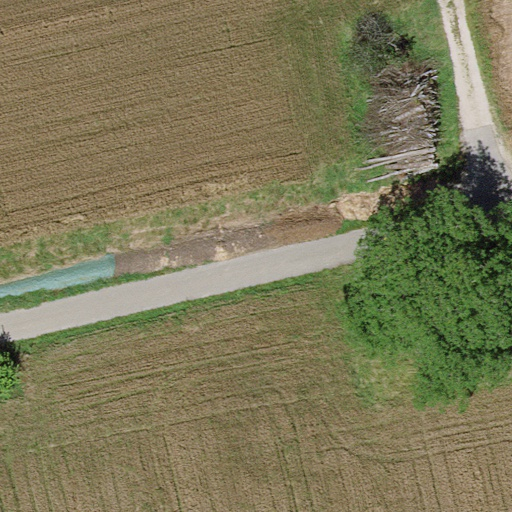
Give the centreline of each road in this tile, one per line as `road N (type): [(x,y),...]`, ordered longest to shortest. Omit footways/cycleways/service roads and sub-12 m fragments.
road 1 (track): [(0,319),(511,204)]
road 2 (track): [(497,205),(451,0)]
